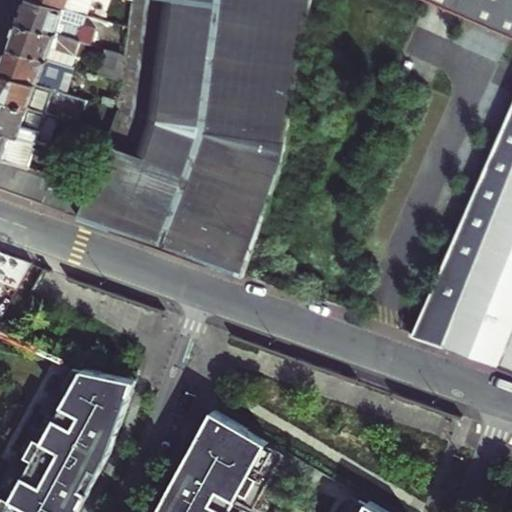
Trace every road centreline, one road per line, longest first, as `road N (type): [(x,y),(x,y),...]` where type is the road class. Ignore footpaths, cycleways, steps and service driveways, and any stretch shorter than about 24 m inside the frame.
road 1 (residential): [(203,292),(507,403)]
road 2 (residential): [(203,292),(147,451),(115,511)]
road 3 (residential): [(0,218),(203,292)]
